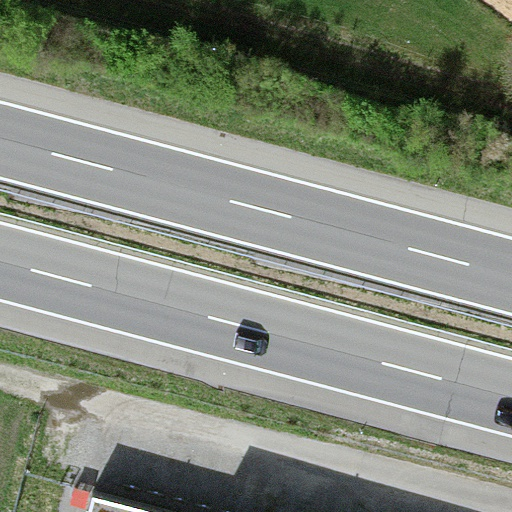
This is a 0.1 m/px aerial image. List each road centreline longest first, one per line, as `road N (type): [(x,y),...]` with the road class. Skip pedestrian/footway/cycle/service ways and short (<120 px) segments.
road 1 (motorway): [(0,261),(511,398)]
road 2 (motorway): [(511,275),(0,139)]
road 3 (track): [(163,0),(511,93)]
